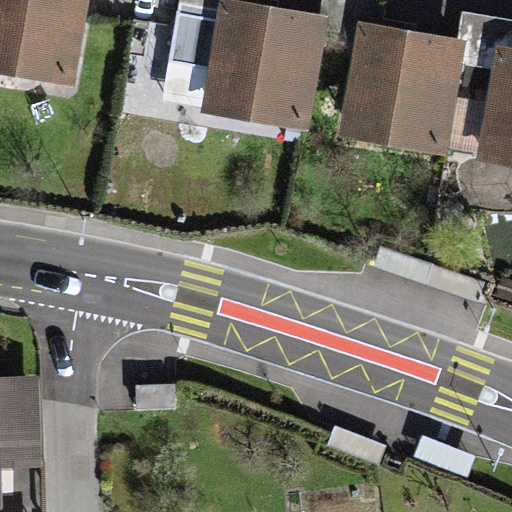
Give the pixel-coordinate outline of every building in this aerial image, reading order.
[(82,0),(0,0),(0,80),(64,95),(82,0)] [(317,27),(217,11),(194,118),(302,140),(317,27)] [(455,53),(354,38),(336,139),(439,158),(455,53)] [(511,56),(492,53),(470,199),(511,206),(511,56)] [(0,460),(30,460),(29,383),(0,382),(0,460)] [(165,387),(127,387),(127,414),(166,414),(165,387)] [(380,446),(326,426),(318,450),(371,470),(380,446)]
